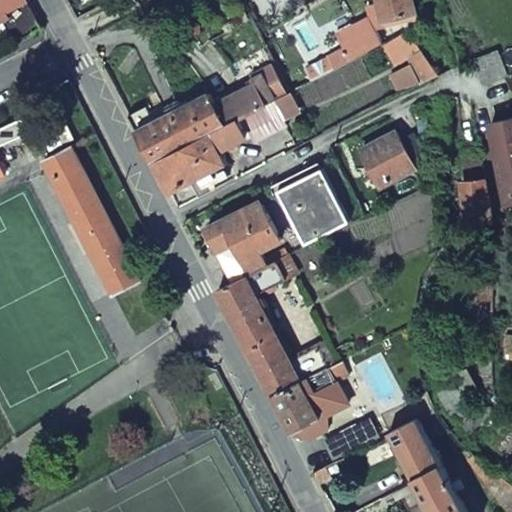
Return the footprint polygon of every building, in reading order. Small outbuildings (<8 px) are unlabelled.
[(42,30),(26,0),(0,0),(0,21),(13,46),(36,35),(42,30)] [(413,9),(410,0),(378,0),(382,16),(413,9)] [(351,58),(382,42),(369,16),(337,32),(351,58)] [(484,83),(510,76),(503,52),(478,59),(484,83)] [(311,79),(333,68),(326,55),(305,66),(311,79)] [(406,64),(417,85),(428,79),(421,57),(406,64)] [(208,93),(165,114),(163,110),(158,113),(159,117),(152,121),(144,105),(127,114),(151,160),(235,119),(256,107),(270,100),(287,92),(273,65),(254,75),(254,76),(247,80),(249,85),(213,103),(208,93)] [(256,107),(269,132),(283,125),(270,100),(256,107)] [(511,111),(502,113),(503,119),(490,123),(506,203),(511,201),(511,111)] [(235,119),(151,160),(168,192),(190,180),(199,195),(223,183),(215,166),(224,161),(218,148),(244,136),(235,119)] [(0,182),(2,181),(0,174),(0,153),(30,142),(23,125),(0,134),(0,182)] [(396,132),(359,150),(377,185),(412,166),(396,132)] [(40,165),(110,298),(138,284),(69,152),(40,165)] [(462,181),(466,221),(492,220),(492,215),(487,195),(481,165),(463,165),(462,181)] [(322,170),(278,191),(304,243),(347,222),(322,170)] [(259,201),(205,228),(231,281),(265,265),(258,250),(278,239),(259,201)] [(460,286),(460,301),(493,301),(494,252),(483,252),(481,277),(453,278),(452,286),(460,286)] [(217,288),(271,393),(332,362),(329,357),(325,359),(319,345),(290,359),(256,290),(296,273),(286,255),(265,265),(231,281),(217,288)] [(452,286),(452,301),(460,301),(460,286),(452,286)] [(319,416),(305,388),(333,379),(349,372),(343,357),(332,362),(271,393),(290,430),(319,416)] [(392,401),(405,425),(417,419),(405,396),(392,401)] [(417,419),(465,511),(485,511),(424,416),(417,419)] [(465,511),(417,419),(405,425),(389,433),(431,511),(465,511)] [(511,511),(511,484),(474,455),(469,462),(499,511),(511,511)]
